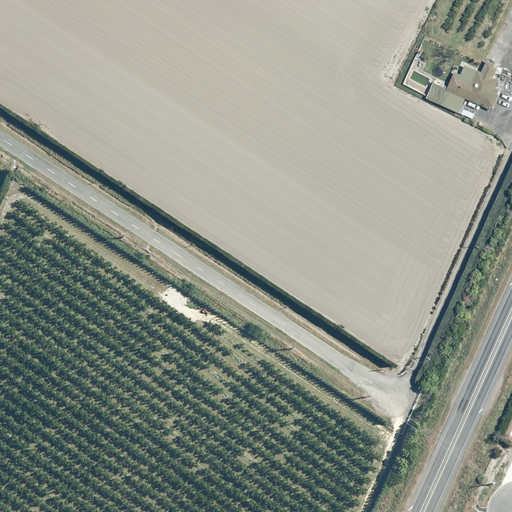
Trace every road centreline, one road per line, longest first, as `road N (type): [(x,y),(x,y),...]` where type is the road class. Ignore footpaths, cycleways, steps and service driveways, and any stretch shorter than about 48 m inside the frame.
road 1 (unclassified): [(0,138),(374,384)]
road 2 (trunk): [(415,511),(511,291)]
road 3 (trunk): [(511,333),(431,511)]
